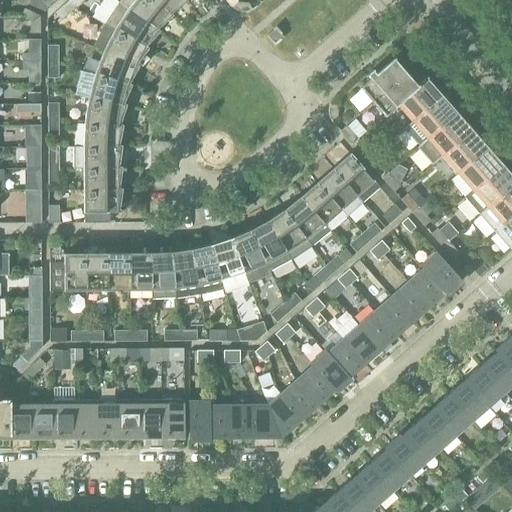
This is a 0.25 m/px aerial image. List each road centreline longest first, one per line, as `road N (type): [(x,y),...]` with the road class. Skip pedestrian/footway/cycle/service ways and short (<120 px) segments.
road 1 (residential): [(511,276),(301,463),(0,470)]
road 2 (residential): [(294,83),(314,111),(257,168),(213,186),(187,181),(178,123),(192,82),(219,45),(247,40)]
road 3 (residential): [(294,83),(388,0)]
